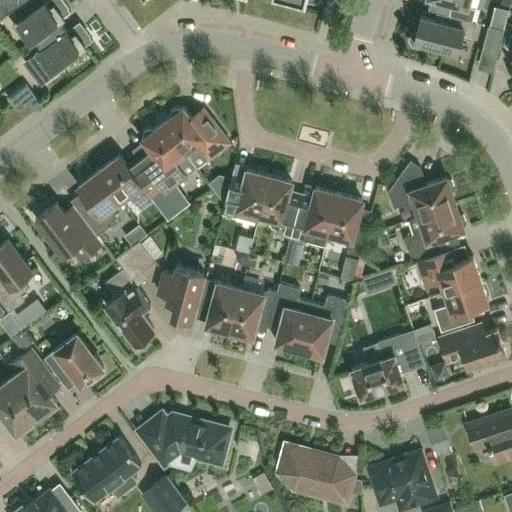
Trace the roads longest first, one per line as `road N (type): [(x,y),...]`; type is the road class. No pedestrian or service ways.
road 1 (residential): [(0,488),(151,376),(350,424),(511,373)]
road 2 (residential): [(411,96),(381,160),(362,165),(266,139),(250,126),(244,99),(255,55)]
road 3 (residential): [(145,56),(0,162)]
road 4 (residential): [(511,170),(478,118),(411,96)]
